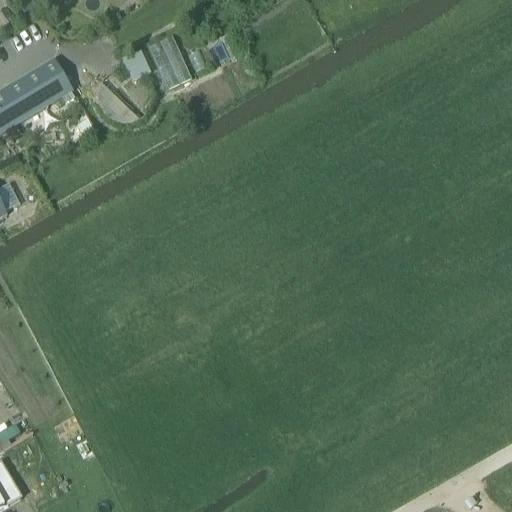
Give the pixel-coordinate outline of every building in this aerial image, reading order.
[(29,0),(12,0),(27,20),(38,12),(29,0)] [(139,54),(126,60),(131,71),(132,71),(137,73),(141,75),(145,78),(149,76),(139,54)] [(54,62),(0,94),(0,137),(72,94),(54,62)] [(146,100),(141,111),(148,114),(148,113),(150,109),(152,104),(152,102),(146,100)] [(0,511),(7,509),(21,501),(0,465),(0,511)]
